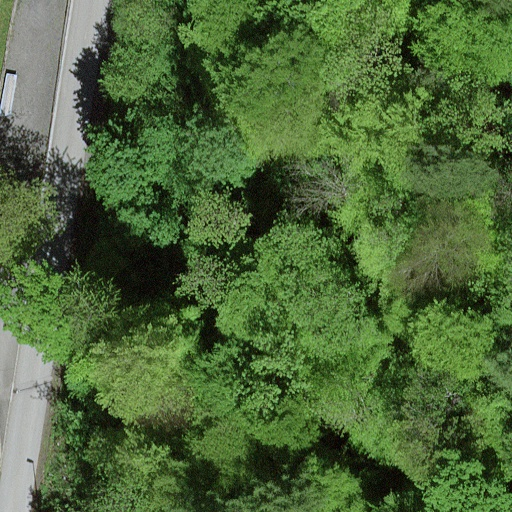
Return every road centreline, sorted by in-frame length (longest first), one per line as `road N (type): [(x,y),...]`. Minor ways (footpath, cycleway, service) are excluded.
road 1 (unclassified): [(12,511),(91,0)]
road 2 (track): [(463,0),(511,116)]
